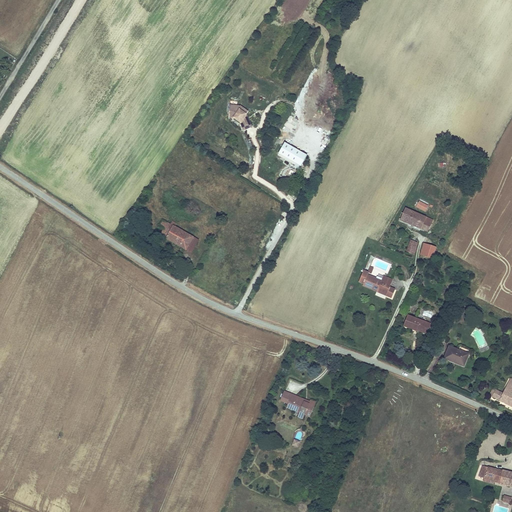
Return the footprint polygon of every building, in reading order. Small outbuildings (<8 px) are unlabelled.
[(241,105),(230,104),(229,117),(235,118),(240,121),(244,130),(253,126),(247,113),(249,110),(241,105)] [(307,154),(285,142),(279,153),(301,165),(307,154)] [(427,206),(419,202),(419,203),(416,202),(415,204),(418,206),(417,207),(425,211),(427,206)] [(424,214),(406,206),(400,220),(428,232),(434,218),(424,214)] [(172,223),(164,219),(160,225),(165,228),(161,234),(166,237),(180,246),(185,238),(191,241),(194,237),(176,226),(172,223)] [(185,238),(180,246),(192,253),(199,240),(194,237),(191,241),(185,238)] [(414,254),(419,242),(411,239),(407,251),(414,254)] [(433,258),(437,246),(424,242),(421,254),(433,258)] [(389,292),(387,296),(392,297),(396,288),(391,286),(393,279),(383,275),(381,279),(377,278),(368,274),(369,272),(368,272),(369,271),(364,269),(359,282),(364,284),(363,286),(377,291),(379,288),(389,292)] [(430,322),(408,314),(405,325),(417,329),(418,326),(429,330),(432,323),(430,322)] [(470,353),(450,345),(444,358),(464,367),(470,353)] [(497,389),(493,397),(511,405),(511,378),(504,392),(497,389)] [(493,397),(497,389),(493,387),(489,395),(493,397)] [(305,399),(284,391),(281,400),(288,403),(291,396),(304,402),(305,399)] [(288,403),(286,407),(299,412),(305,415),(310,417),(316,402),(311,399),(310,401),(305,399),(304,402),(291,396),(288,403)] [(511,483),(511,471),(489,466),(489,467),(483,465),(479,476),(485,478),(484,482),(490,483),(491,477),(500,480),(499,483),(511,486),(511,483)]
